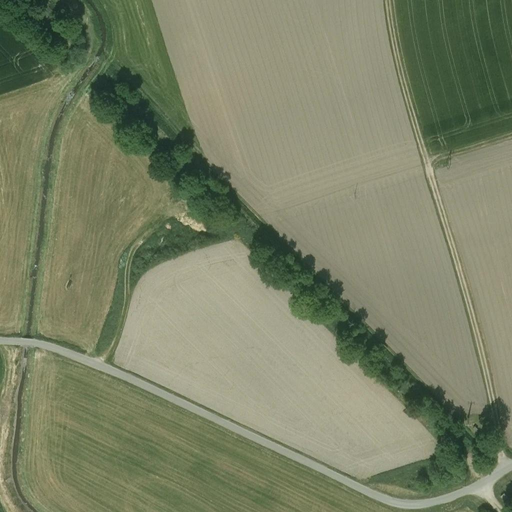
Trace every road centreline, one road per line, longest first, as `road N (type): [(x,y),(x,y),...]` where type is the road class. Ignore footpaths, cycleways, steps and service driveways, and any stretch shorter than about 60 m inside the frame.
road 1 (unclassified): [(511,466),(429,503),(398,503),(125,375),(34,343),(0,341)]
road 2 (track): [(504,470),(477,329),(402,84),(387,0)]
